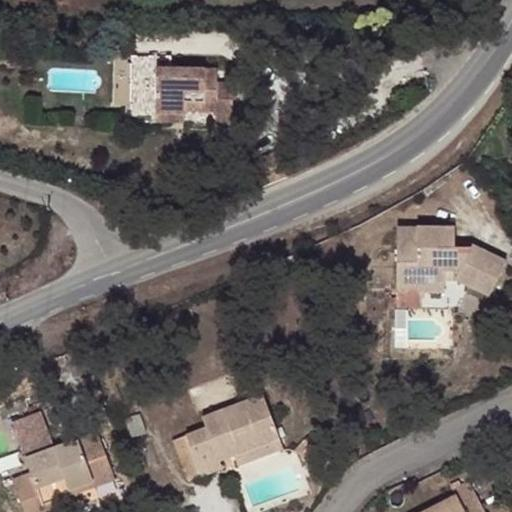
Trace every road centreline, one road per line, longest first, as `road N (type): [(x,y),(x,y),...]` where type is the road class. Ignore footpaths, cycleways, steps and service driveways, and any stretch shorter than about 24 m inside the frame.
road 1 (tertiary): [(511,16),(435,117),(350,172),(112,270)]
road 2 (residential): [(511,408),(358,483),(333,511)]
road 3 (residential): [(112,270),(50,201),(0,186)]
road 4 (tertiary): [(112,270),(45,292),(0,318)]
